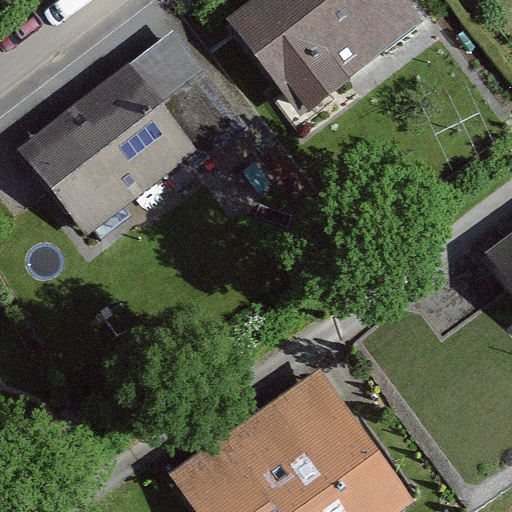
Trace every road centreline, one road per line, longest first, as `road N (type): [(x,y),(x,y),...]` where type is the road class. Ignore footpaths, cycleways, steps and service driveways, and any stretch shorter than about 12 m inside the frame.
road 1 (residential): [(46,511),(338,326),(511,192)]
road 2 (residential): [(0,84),(105,0)]
